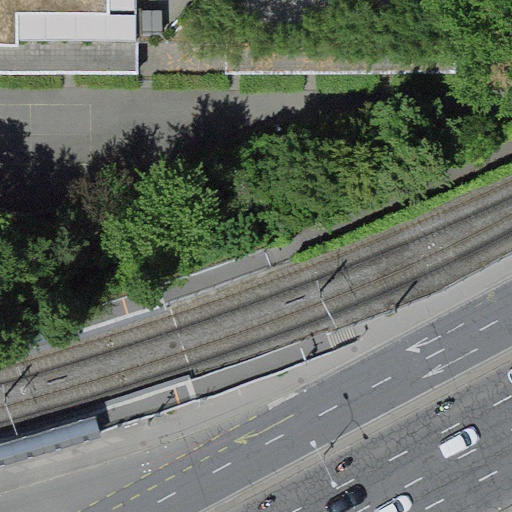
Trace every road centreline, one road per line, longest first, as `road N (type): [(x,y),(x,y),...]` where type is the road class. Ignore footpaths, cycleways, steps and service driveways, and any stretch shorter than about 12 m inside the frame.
road 1 (primary): [(511,317),(144,511)]
road 2 (primary): [(346,511),(511,426)]
